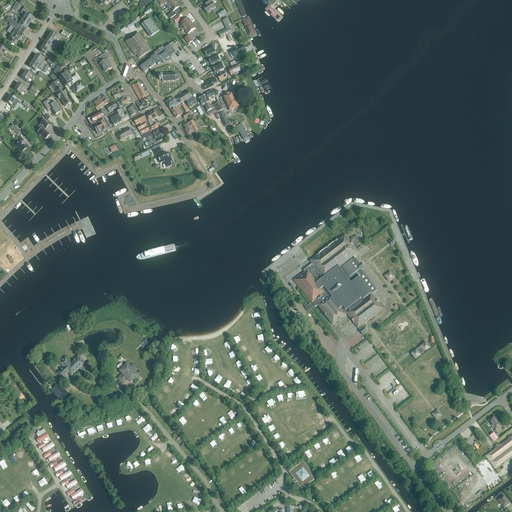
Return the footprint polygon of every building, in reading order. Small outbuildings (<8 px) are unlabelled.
[(206,5),(203,8),(209,15),(207,13),(215,7),(213,4),(216,1),(215,0),(207,0),(206,0),(204,2),(206,5)] [(240,0),(238,0),(235,1),(242,18),(247,16),(240,0)] [(176,2),(168,8),(172,13),(168,16),(170,19),(177,14),(174,11),(180,7),(176,2)] [(277,20),(280,16),(269,6),(266,9),(277,20)] [(24,8),(20,13),(24,16),(22,19),(30,24),(34,18),(28,14),(29,12),(24,8)] [(192,23),(188,18),(180,24),(182,26),(181,27),(180,28),(182,30),(183,30),(184,29),(192,23)] [(242,20),(249,37),(255,34),(248,18),(242,20)] [(10,23),(19,28),(21,26),(26,29),(30,24),(22,19),(20,22),(17,19),(15,22),(12,20),(10,23)] [(142,25),(151,37),(159,31),(150,19),(142,25)] [(14,32),(11,35),(19,40),(23,34),(17,31),(19,28),(10,23),(9,25),(12,27),(10,29),(14,32)] [(192,23),(184,29),(188,34),(196,28),(192,23)] [(235,32),(232,26),(226,29),(229,34),(235,32)] [(63,31),(61,35),(67,39),(70,35),(63,31)] [(139,58),(151,50),(138,32),(129,39),(125,42),(135,55),(136,55),(139,58)] [(47,39),(58,46),(60,43),(54,40),(56,36),(51,33),(47,39)] [(19,40),(11,35),(8,40),(4,38),(3,41),(8,45),(10,42),(16,46),(19,40)] [(193,41),(189,36),(185,39),(188,44),(193,41)] [(58,46),(47,39),(43,44),(49,48),(51,45),(56,49),(58,46)] [(49,48),(43,44),(39,50),(45,54),(47,51),(52,54),(54,52),(49,48)] [(157,65),(161,63),(161,62),(162,62),(163,63),(170,58),(169,57),(175,52),(169,45),(164,48),(163,47),(148,58),(149,59),(140,66),(144,73),(157,64),(157,65)] [(231,52),(235,58),(246,53),(242,46),(231,52)] [(214,56),(213,54),(216,53),(213,47),(204,51),(207,57),(208,57),(209,59),(214,56)] [(105,72),(112,68),(109,63),(107,60),(110,58),(106,53),(98,58),(102,63),(100,64),(105,72)] [(32,61),(47,70),(49,68),(41,62),(43,59),(36,55),(32,61)] [(218,64),(217,62),(220,61),(217,55),(214,56),(209,59),(208,59),(211,65),(212,65),(213,67),(218,64)] [(47,70),(32,61),(29,67),(35,71),(37,68),(46,73),(47,70)] [(220,71),(224,69),(221,63),(218,64),(213,67),(212,67),(215,73),(216,73),(217,75),(221,73),(220,71)] [(228,74),(229,73),(231,76),(240,71),(238,66),(228,71),(217,76),(220,81),(227,77),(226,74),(228,73),(228,74)] [(25,72),(21,78),(27,82),(30,78),(33,80),(35,77),(31,75),(25,72)] [(77,75),(71,79),(67,72),(58,78),(65,87),(68,84),(69,86),(71,85),(76,92),(84,87),(79,80),(80,79),(77,75)] [(159,77),(159,81),(162,80),(163,82),(176,81),(179,79),(179,76),(179,75),(175,74),(162,75),(162,77),(159,77)] [(213,85),(217,82),(214,78),(205,83),(206,85),(204,86),(206,90),(214,86),(213,85)] [(70,103),(65,95),(67,94),(58,80),(50,85),(55,92),(54,93),(58,100),(60,99),(65,107),(70,103)] [(141,87),(138,82),(132,86),(137,95),(144,92),(142,87),(141,87)] [(18,84),(14,90),(20,94),(22,91),(25,93),(27,91),(24,88),(18,84)] [(113,95),(115,99),(121,96),(119,92),(118,91),(116,91),(115,90),(111,92),(113,95)] [(147,97),(144,92),(137,95),(140,100),(147,97)] [(185,101),(189,108),(197,103),(189,92),(184,95),(183,94),(177,97),(178,99),(181,104),(185,101)] [(213,92),(207,94),(209,99),(210,101),(216,98),(218,102),(219,102),(221,101),(220,99),(218,95),(215,97),(213,92)] [(239,106),(233,93),(220,99),(221,101),(219,102),(220,103),(223,110),(227,108),(226,105),(227,104),(230,110),(239,106)] [(10,96),(6,103),(11,106),(11,107),(14,109),(19,101),(16,99),(10,96)] [(215,105),(215,104),(211,107),(205,96),(199,99),(203,106),(204,105),(209,115),(217,110),(215,105)] [(104,105),(108,103),(104,97),(100,99),(104,105)] [(120,101),(120,102),(117,103),(118,105),(119,107),(122,105),(123,106),(129,102),(127,98),(125,99),(125,98),(120,101)] [(139,108),(149,102),(147,98),(141,101),(142,103),(138,105),(139,108)] [(175,101),(173,98),(166,103),(171,110),(178,105),(181,104),(178,99),(175,101)] [(96,106),(94,107),(97,111),(104,105),(100,99),(99,99),(94,103),(96,106)] [(50,102),(49,100),(43,104),(47,110),(49,109),(51,109),(55,115),(57,115),(58,114),(59,113),(58,112),(60,111),(54,102),(53,101),(50,102)] [(117,112),(121,110),(120,108),(119,107),(118,105),(116,106),(114,103),(107,107),(109,112),(115,109),(117,112)] [(215,105),(217,110),(225,127),(229,125),(223,110),(220,103),(215,105)] [(128,110),(131,116),(139,112),(134,105),(132,106),(133,107),(128,110)] [(176,108),(171,111),(176,118),(182,114),(178,107),(176,108)] [(91,118),(94,124),(103,119),(104,118),(106,116),(103,110),(100,111),(101,112),(91,118)] [(121,120),(123,119),(122,118),(125,116),(121,110),(117,112),(119,115),(110,119),(114,126),(115,126),(122,122),(121,120)] [(42,113),(47,120),(50,118),(44,111),(42,113)] [(158,117),(155,111),(145,116),(148,122),(150,126),(153,124),(152,121),(158,117)] [(147,122),(144,115),(134,120),(136,125),(141,122),(142,124),(147,122)] [(42,136),(45,140),(49,135),(47,133),(47,132),(44,130),(49,125),(44,119),(40,123),(41,124),(38,127),(40,129),(37,133),(41,136),(42,136)] [(109,129),(103,119),(94,124),(95,126),(94,127),(98,134),(102,132),(109,129)] [(193,121),(183,127),(188,136),(193,133),(194,134),(198,131),(193,121)] [(158,128),(156,123),(149,127),(152,132),(158,128)] [(20,131),(13,124),(10,127),(17,134),(20,131)] [(249,138),(242,124),(237,126),(244,141),(249,138)] [(152,134),(150,130),(150,131),(148,126),(140,131),(142,135),(142,134),(144,138),(152,134)] [(133,134),(130,128),(117,135),(120,141),(133,134)] [(160,134),(157,129),(152,132),(153,134),(145,138),(149,146),(157,142),(162,140),(160,134)] [(26,148),(22,144),(24,141),(22,139),(15,146),(22,153),(26,148)] [(168,155),(167,153),(163,155),(160,148),(154,151),(157,158),(158,158),(160,163),(163,162),(166,169),(172,166),(171,166),(173,165),(170,157),(169,157),(168,155)] [(345,314),(347,313),(358,328),(359,327),(382,309),(379,304),(371,294),(371,293),(359,277),(361,276),(358,271),(358,270),(362,268),(360,264),(355,258),(354,258),(352,260),(351,258),(358,252),(345,235),(311,261),(314,265),(307,270),(308,271),(302,276),(301,275),(293,280),(299,287),(300,287),(312,302),(315,300),(319,304),(318,305),(333,324),(345,315),(345,314)] [(428,343),(411,354),(415,359),(432,349),(428,343)] [(72,375),(75,372),(74,371),(75,369),(76,370),(83,363),(78,357),(71,364),(65,358),(60,364),(64,368),(58,373),(63,378),(69,372),(70,374),(72,375)] [(131,382),(138,375),(135,372),(137,370),(133,365),(130,368),(127,365),(125,368),(120,363),(116,367),(121,371),(120,372),(123,374),(118,379),(123,384),(128,379),(131,382)] [(214,380),(218,383),(223,378),(219,375),(214,380)] [(58,384),(51,391),(52,392),(56,396),(63,389),(58,384)] [(225,412),(231,416),(234,411),(228,408),(225,412)] [(442,416),(438,410),(432,414),(436,420),(442,416)] [(267,416),(262,419),(266,425),(271,421),(267,416)] [(494,416),(488,420),(495,430),(501,426),(494,416)] [(337,431),(330,435),(334,440),(340,436),(337,431)] [(499,438),(494,432),(489,436),(494,442),(499,438)] [(511,436),(485,457),(493,467),(495,469),(500,466),(511,456),(511,436)] [(54,468),(57,473),(68,466),(64,461),(54,468)] [(303,462),(290,473),(302,489),(316,478),(303,462)] [(176,469),(179,474),(186,469),(182,465),(176,469)] [(188,472),(181,477),(185,482),(191,477),(188,472)] [(40,481),(44,486),(48,483),(45,478),(40,481)] [(76,480),(66,486),(69,490),(79,484),(76,480)] [(197,495),(198,496),(202,495),(200,487),(192,488),(194,496),(197,495)] [(504,508),(509,503),(503,496),(498,500),(504,508)] [(32,511),(35,510),(29,503),(27,505),(32,511)]
